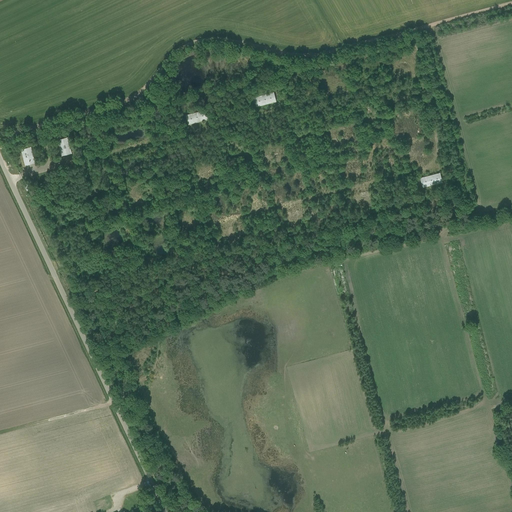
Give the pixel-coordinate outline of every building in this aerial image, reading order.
[(254,97),(255,102),(256,107),(276,102),(273,92),(254,97)] [(186,115),(187,120),(188,124),(208,119),(205,110),(186,115)] [(58,140),(59,145),(62,155),(71,153),(67,137),(58,140)] [(25,165),(35,163),(31,147),(21,149),(25,165)] [(442,182),(440,173),(420,178),(422,187),(442,182)] [(106,495),(60,511),(76,511),(81,510),(81,511),(96,511),(101,510),(100,508),(109,505),(106,495)]
